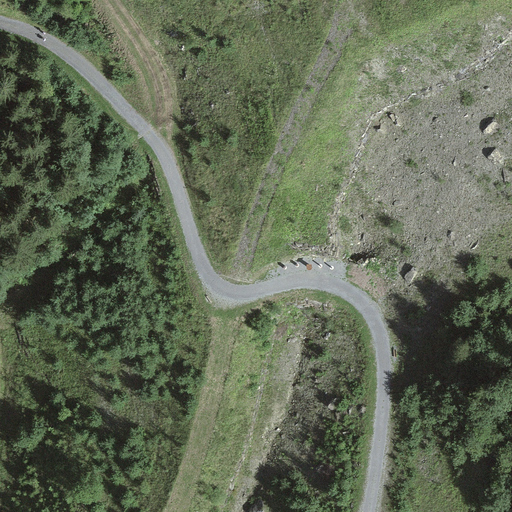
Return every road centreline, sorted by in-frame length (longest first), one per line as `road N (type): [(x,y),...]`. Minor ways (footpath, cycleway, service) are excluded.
road 1 (track): [(0,25),(46,35),(89,66),(165,149),(208,274),(222,285),(322,282),(360,297),(387,358),(368,511)]
road 2 (track): [(170,511),(216,382),(230,300),(293,124),(341,30),(343,0)]
road 3 (track): [(111,0),(151,80),(165,149)]
